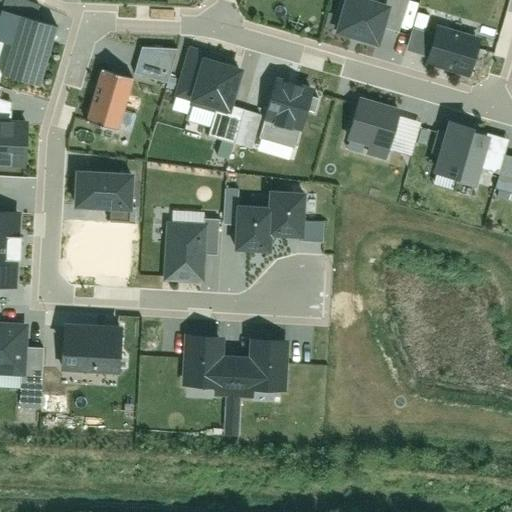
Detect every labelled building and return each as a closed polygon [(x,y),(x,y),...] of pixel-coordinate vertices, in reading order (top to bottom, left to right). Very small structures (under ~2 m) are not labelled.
[(385,2),(377,0),(339,0),(330,30),(374,42),(385,2)] [(56,23),(1,6),(0,10),(0,39),(8,42),(0,66),(0,71),(38,83),(56,23)] [(477,35),(434,23),(423,62),(466,74),(477,35)] [(167,80),(171,47),(135,42),(130,75),(167,80)] [(223,55),(188,45),(175,95),(189,99),(188,102),(228,113),(241,65),(221,60),(223,55)] [(118,126),(132,77),(100,67),(85,117),(118,126)] [(311,85),(274,75),(262,118),(299,128),(311,85)] [(398,106),(358,95),(347,136),(387,147),(398,106)] [(0,163),(24,164),(26,120),(0,118),(0,163)] [(399,118),(395,131),(396,131),(391,146),(405,151),(414,123),(399,118)] [(486,129),(444,118),(429,171),(472,183),(486,129)] [(130,213),(134,171),(66,165),(62,208),(130,213)] [(302,235),(304,190),(270,188),(269,202),(267,234),(302,235)] [(267,234),(269,202),(235,201),(233,247),(267,248),(267,234)] [(211,221),(205,221),(205,206),(161,205),(158,276),(202,278),(203,252),(210,253),(211,221)] [(22,227),(16,227),(16,212),(0,211),(0,283),(13,284),(14,258),(21,258),(22,227)] [(115,369),(117,318),(56,315),(54,366),(115,369)] [(28,322),(0,319),(0,373),(25,375),(28,322)] [(184,332),(181,384),(232,386),(233,352),(222,351),(223,333),(184,332)] [(287,336),(247,334),(246,352),(233,352),(232,386),(245,387),(285,389),(287,336)]
